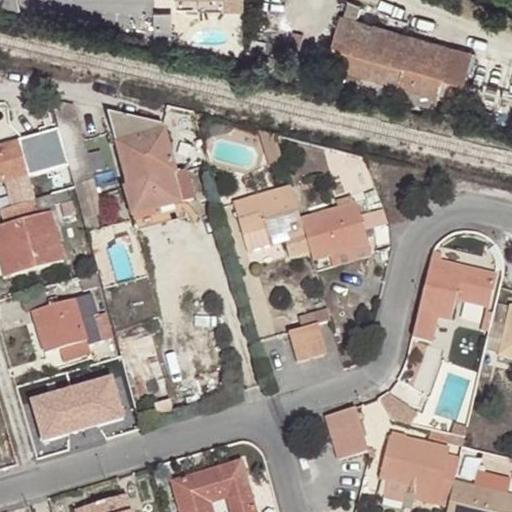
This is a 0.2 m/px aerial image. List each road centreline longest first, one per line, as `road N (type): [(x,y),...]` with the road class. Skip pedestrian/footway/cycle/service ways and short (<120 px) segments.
road 1 (residential): [(511,220),(467,210),(422,236),(381,374),(275,416)]
road 2 (residential): [(0,492),(275,416)]
